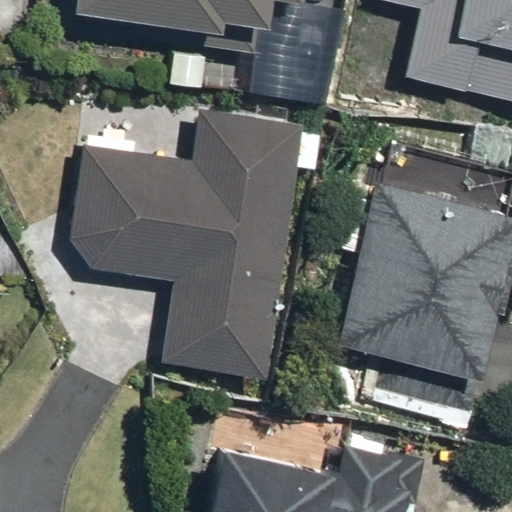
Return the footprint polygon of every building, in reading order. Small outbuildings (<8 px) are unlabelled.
[(65,0),(64,7),(212,28),(214,16),(258,22),(261,0),(65,0)] [(511,0),(386,0),(415,6),(400,76),(511,98),(511,0)] [(295,119),(193,105),(186,158),(79,142),(64,235),(84,267),(169,279),(158,359),(260,373),(295,119)] [(508,209),(368,179),(331,344),(472,375),(508,209)] [(330,467),(213,442),(198,511),(399,511),(392,511),(395,498),(409,501),(419,457),(336,440),(330,467)]
